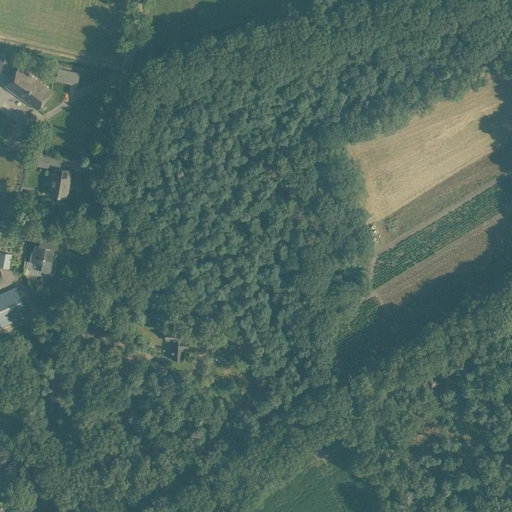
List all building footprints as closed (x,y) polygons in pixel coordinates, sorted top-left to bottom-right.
[(52,90),(44,84),(19,66),(5,85),(38,109),(52,90)] [(80,73),(70,71),(59,68),(56,79),(77,85),(80,73)] [(49,166),(51,154),(35,151),(33,163),(49,166)] [(71,170),(62,168),(55,167),(50,194),(67,197),(71,170)] [(22,211),(21,218),(32,220),(33,212),(22,211)] [(19,222),(4,219),(2,228),(10,230),(10,228),(18,230),(19,222)] [(19,229),(30,231),(31,224),(20,222),(19,229)] [(30,259),(30,260),(32,260),(31,262),(42,264),(41,271),(51,273),(55,251),(53,251),(53,246),(55,247),(58,247),(60,235),(52,234),(50,234),(41,232),(39,243),(34,243),(34,248),(33,248),(32,249),(32,251),(31,252),(31,253),(31,254),(30,256),(30,257),(30,258),(30,259)] [(0,266),(9,268),(12,254),(0,251),(0,266)] [(16,287),(7,291),(0,294),(0,326),(28,314),(16,287)] [(199,292),(183,290),(181,305),(197,308),(199,292)] [(189,330),(176,329),(166,328),(166,338),(173,339),(173,342),(172,341),(172,358),(182,359),(184,359),(184,350),(187,350),(188,343),(189,343),(190,337),(188,337),(189,330)] [(163,441),(155,431),(145,439),(155,451),(161,447),(159,444),(163,441)] [(37,511),(38,503),(20,502),(19,502),(18,511),(37,511)]
